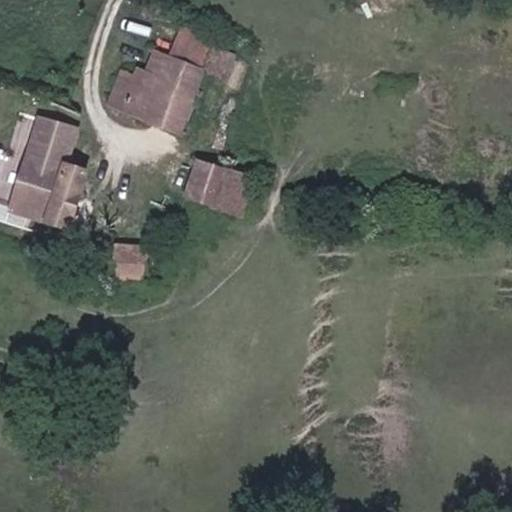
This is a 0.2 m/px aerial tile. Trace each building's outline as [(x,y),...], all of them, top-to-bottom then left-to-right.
[(181,133),(201,61),(143,42),(133,75),(117,72),(106,109),(181,133)] [(44,103),(21,96),(0,164),(0,226),(13,230),(15,219),(61,232),(78,174),(61,167),(71,131),(39,120),(44,103)] [(39,120),(71,131),(75,114),(54,107),(44,103),(39,120)] [(241,175),(189,159),(179,190),(232,207),(241,175)] [(144,250),(117,244),(112,276),(141,278),(144,250)]
